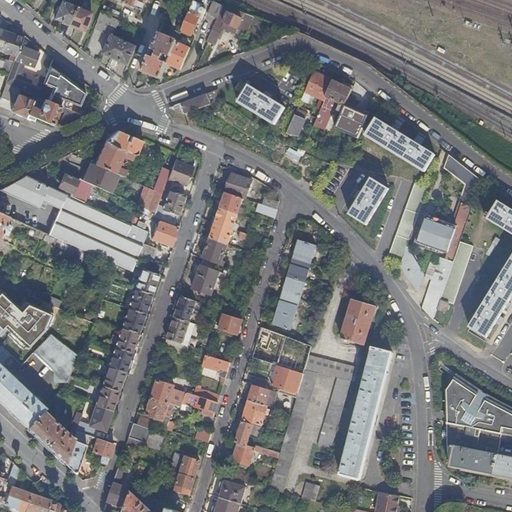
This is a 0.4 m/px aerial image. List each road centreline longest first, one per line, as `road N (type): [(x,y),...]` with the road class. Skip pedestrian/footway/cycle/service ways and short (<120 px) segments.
road 1 (residential): [(511,189),(358,72),(313,50),(285,48),(132,107)]
road 2 (residential): [(95,511),(218,148)]
road 3 (residential): [(293,192),(194,511)]
road 4 (unknown): [(424,484),(387,489),(375,470),(395,379),(421,367)]
road 5 (residential): [(132,107),(0,1)]
road 6 (residential): [(293,192),(337,227),(398,298)]
road 7 (residential): [(421,361),(424,484)]
road 8 (tertiary): [(87,511),(0,426)]
